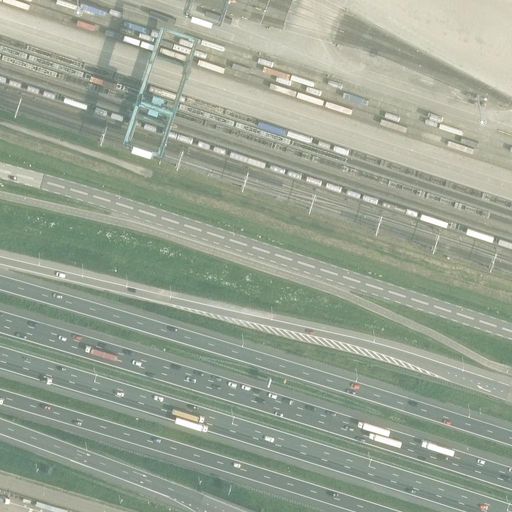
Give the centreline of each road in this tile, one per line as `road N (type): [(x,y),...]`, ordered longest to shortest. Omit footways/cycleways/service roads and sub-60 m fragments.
road 1 (secondary): [(511,331),(0,168)]
road 2 (motorway): [(511,481),(0,323)]
road 3 (motorway): [(511,440),(0,286)]
road 4 (motorway): [(511,394),(361,345),(0,261)]
road 5 (motorway): [(0,357),(496,511)]
road 6 (motorway): [(0,396),(376,511)]
road 7 (motorway): [(0,426),(226,511)]
